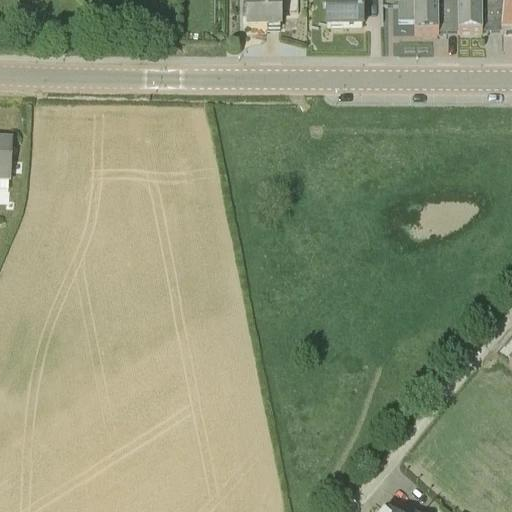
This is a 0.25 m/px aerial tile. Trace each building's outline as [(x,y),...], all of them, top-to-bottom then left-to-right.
[(279,30),(279,15),(297,15),(297,0),(247,0),(248,30),(279,30)] [(362,29),(361,0),(326,0),(326,10),(326,30),(362,29)] [(413,0),(413,6),(398,6),(398,25),(414,25),(414,37),(438,37),(438,35),(457,35),(457,37),(457,0),(413,0)] [(482,35),(501,35),(505,0),(457,0),(457,37),(482,37),(482,35)] [(511,0),(505,0),(501,35),(501,37),(511,36),(511,0)] [(0,184),(9,185),(11,143),(0,142),(0,184)]
